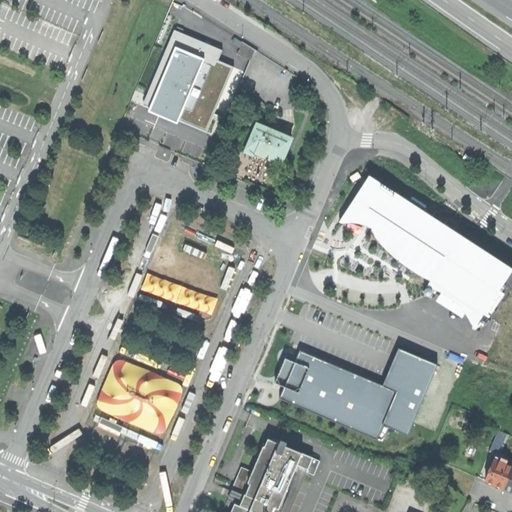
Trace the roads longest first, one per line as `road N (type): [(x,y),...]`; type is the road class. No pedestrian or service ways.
road 1 (unclassified): [(299,238),(133,167),(6,479)]
road 2 (unclassified): [(183,511),(299,238)]
road 3 (unclassified): [(200,0),(320,79),(336,115),(336,139)]
road 4 (unclassified): [(511,231),(408,148),(336,139)]
